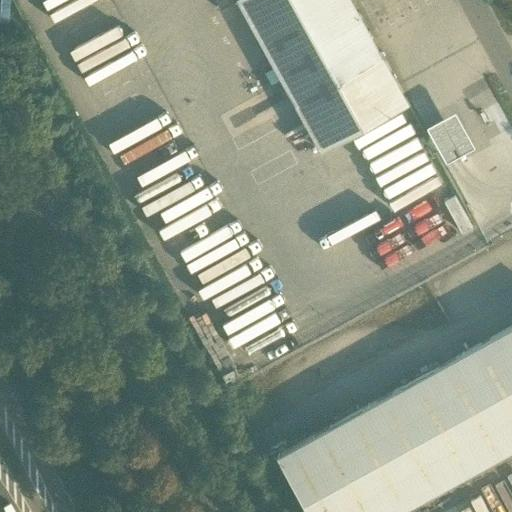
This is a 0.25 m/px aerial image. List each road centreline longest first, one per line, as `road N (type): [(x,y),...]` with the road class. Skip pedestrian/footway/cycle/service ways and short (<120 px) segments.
road 1 (unknown): [(434,11),(454,97),(491,163),(511,175)]
road 2 (primary): [(62,511),(0,399)]
